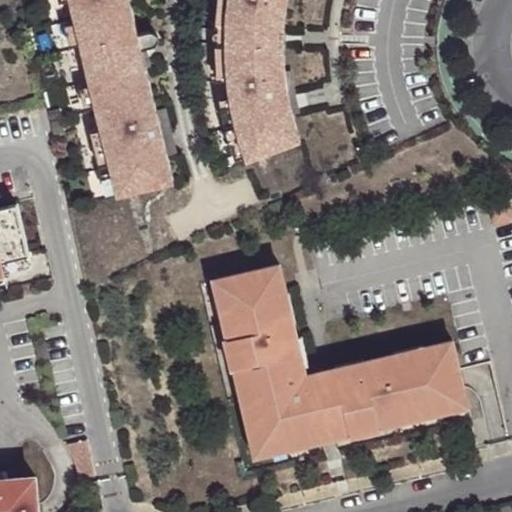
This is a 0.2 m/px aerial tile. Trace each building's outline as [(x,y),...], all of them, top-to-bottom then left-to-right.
[(177,21),(166,24),(157,0),(97,0),(111,43),(122,39),(131,70),(121,73),(158,186),(213,169),(204,140),(190,99),(176,55),(174,55),(169,40),(175,38),(182,36),(184,35),(186,33),(187,31),(187,29),(187,27),(187,25),(186,23),(184,21),(181,20),(179,20),(177,21)] [(228,30),(286,33),(287,24),(289,5),(290,0),(231,0),(229,19),(228,30)] [(286,33),(228,30),(228,42),(286,43),(286,33)] [(175,38),(169,40),(174,55),(176,55),(180,53),(175,38)] [(122,39),(111,43),(121,73),(131,70),(122,39)] [(295,119),(293,113),(291,100),(288,82),(287,71),(286,63),(286,43),(228,42),(228,66),(230,89),(234,112),(239,134),(246,156),(247,159),(302,140),(301,137),(295,119)] [(291,100),(293,113),(298,112),(292,70),(287,71),(288,82),(291,100)] [(199,96),(190,99),(204,140),(212,137),(199,96)] [(511,209),(510,201),(491,205),(495,224),(511,220),(511,209)] [(0,275),(3,275),(0,263),(28,256),(15,204),(0,207),(0,275)] [(0,263),(3,275),(31,268),(28,256),(0,263)] [(280,263),(221,277),(228,306),(223,308),(229,337),(235,336),(242,366),(237,367),(250,425),(256,424),(261,447),(291,440),(292,445),(351,432),(349,426),(380,419),(381,425),(410,418),(409,413),(467,399),(453,339),(423,347),(425,352),(396,359),(395,353),(365,360),(366,366),(338,372),(336,367),(306,374),(304,365),(299,366),(296,353),(301,351),(294,322),(289,323),(282,295),(287,293),(280,263)] [(221,277),(216,278),(223,308),(228,306),(221,277)] [(287,293),(282,295),(289,323),(294,322),(287,293)] [(229,337),(226,338),(233,368),(237,367),(242,366),(235,336),(229,337)] [(423,347),(395,353),(396,359),(425,352),(423,347)] [(301,351),(296,353),(299,366),(304,365),(301,351)] [(365,360),(336,367),(338,372),(366,366),(365,360)] [(467,399),(409,413),(410,418),(468,404),(467,399)] [(380,419),(349,426),(351,432),(352,436),(382,428),(381,425),(380,419)] [(256,424),(250,425),(257,453),(263,453),(292,445),(291,440),(261,447),(256,424)] [(70,444),(75,479),(93,477),(88,442),(70,444)] [(0,511),(39,511),(36,478),(7,481),(7,477),(0,477),(0,511)]
